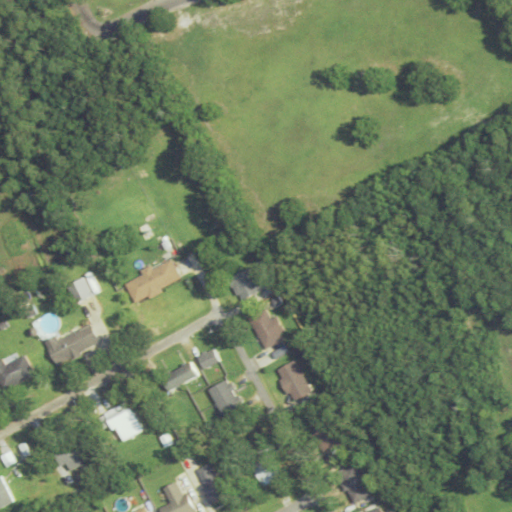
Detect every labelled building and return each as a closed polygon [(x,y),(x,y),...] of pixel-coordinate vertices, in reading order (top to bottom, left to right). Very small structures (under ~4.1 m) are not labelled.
[(163,289),(164,292),(151,299),(149,296),(137,303),(126,284),(144,275),(142,270),(152,265),(154,269),(173,259),(183,278),(163,289)] [(262,291),(244,301),(241,294),(239,295),(235,287),(233,288),(229,280),(250,269),(253,274),(259,270),(260,272),(268,268),(272,277),(265,281),(266,283),(260,286),(262,291)] [(97,278),(101,285),(99,286),(101,289),(96,291),(89,276),(94,274),(96,278),(97,278)] [(69,286),(86,277),(95,295),(78,304),(69,286)] [(24,308),(34,303),(39,314),(29,319),(24,308)] [(250,319),(267,309),(284,340),(267,349),(250,319)] [(0,326),(0,323),(7,320),(10,326),(2,330),(0,326)] [(73,358),(59,365),(47,342),(58,336),(60,341),(93,323),(102,341),(82,353),(83,355),(74,360),(73,358)] [(205,370),(199,357),(203,355),(203,354),(207,351),(208,353),(215,349),(221,362),(205,370)] [(6,391),(0,379),(0,361),(4,359),(8,365),(26,355),(37,375),(6,391)] [(291,393),(288,395),(280,380),(283,379),(279,370),(296,361),(313,392),(296,401),(291,393)] [(170,392),(163,379),(168,376),(167,374),(171,372),(172,374),(184,366),(183,365),(186,363),(187,365),(192,362),(199,375),(170,392)] [(310,366),(316,362),(320,369),(314,373),(310,366)] [(234,382),(237,389),(234,391),(238,397),(241,395),(244,402),(241,404),(243,408),(225,418),(210,390),(228,380),(231,384),(234,382)] [(133,408),(146,430),(125,442),(118,429),(115,430),(112,425),(105,429),(100,419),(107,415),(106,414),(125,403),(130,410),(133,408)] [(337,420),(342,430),(341,430),(347,441),(324,454),(319,445),(316,446),(309,433),(312,431),(307,422),(325,412),(331,423),(337,420)] [(160,438),(169,433),(175,444),(166,449),(160,438)] [(80,458),(83,465),(72,471),(68,464),(62,467),(54,450),(65,444),(63,440),(73,436),(74,439),(82,436),(90,453),(80,458)] [(351,446),(358,442),(362,448),(355,452),(351,446)] [(21,446),(26,443),(31,454),(26,456),(21,446)] [(250,462),(268,452),(281,475),(271,481),(272,483),(264,487),(250,462)] [(351,458),(357,455),(360,460),(354,463),(351,458)] [(35,461),(39,468),(38,469),(40,472),(36,475),(27,462),(32,459),(33,462),(35,461)] [(329,470),(349,460),(351,465),(332,475),(329,470)] [(356,504),(348,490),(345,492),(340,481),(343,479),(339,472),(356,463),(373,495),(356,504)] [(233,493),(210,505),(201,487),(205,485),(198,471),(211,464),(218,478),(230,472),(237,487),(232,490),(233,493)] [(0,476),(1,476),(15,502),(0,509),(0,476)] [(161,511),(160,509),(172,503),(165,489),(177,482),(185,496),(189,494),(198,511),(161,511)] [(71,497),(81,491),(84,496),(74,503),(71,497)]
